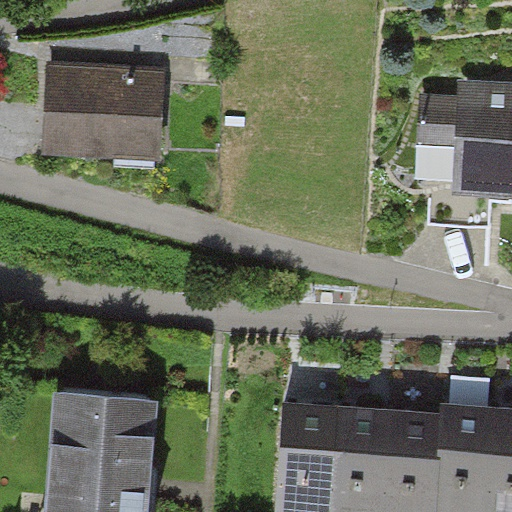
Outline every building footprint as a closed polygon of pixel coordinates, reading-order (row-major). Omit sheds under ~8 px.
[(49,151),(157,159),(163,79),(56,71),(49,151)] [(449,185),(511,187),(511,94),(422,90),(419,144),(451,145),(449,185)] [(139,511),(149,395),(44,387),(33,511),(139,511)] [(270,399),(262,504),(386,511),(425,511),(426,504),(433,409),(270,399)] [(433,409),(426,504),(511,510),(511,404),(433,400),(433,409)]
